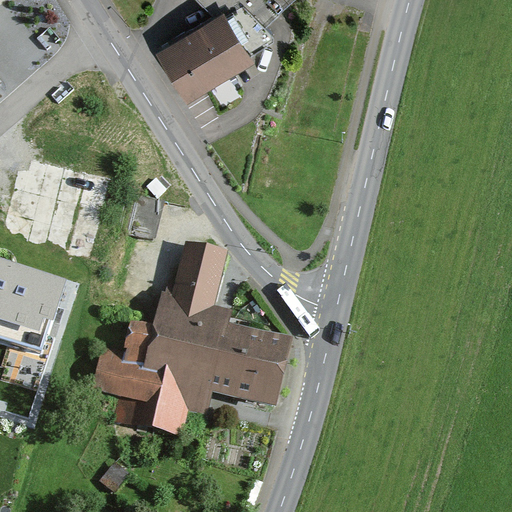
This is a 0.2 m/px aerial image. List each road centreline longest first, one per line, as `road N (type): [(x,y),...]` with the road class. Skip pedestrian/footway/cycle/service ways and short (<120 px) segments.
road 1 (unclassified): [(336,310),(286,288),(248,253),(102,28)]
road 2 (tertiary): [(336,310),(410,0)]
road 3 (tertiary): [(279,511),(336,310)]
road 4 (residential): [(0,118),(102,28)]
road 5 (unknown): [(181,152),(233,124),(250,104),(265,57)]
